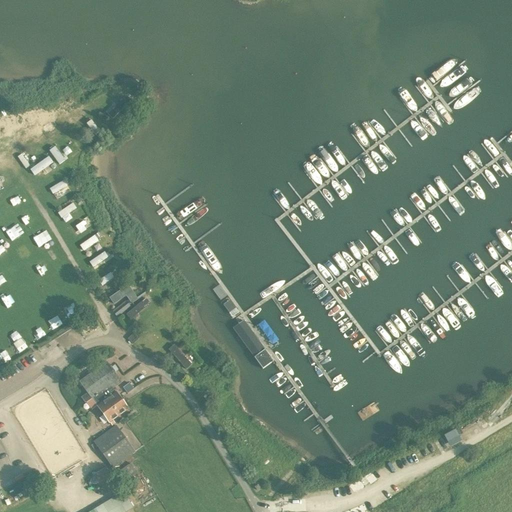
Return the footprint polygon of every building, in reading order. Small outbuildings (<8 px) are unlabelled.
[(126,97),(108,115),(112,119),(130,101),(126,97)] [(44,126),(47,134),(56,130),(53,122),(44,126)] [(91,122),(87,125),(95,136),(100,133),(91,122)] [(59,164),(65,160),(55,147),(49,151),(59,164)] [(22,155),(18,158),(25,169),(29,166),(22,155)] [(48,157),(31,170),(35,175),(52,162),(48,157)] [(64,181),(50,189),(53,195),(67,186),(64,181)] [(73,204),(58,214),(61,218),(76,209),(73,204)] [(72,234),(86,225),(83,220),(69,229),(72,234)] [(47,230),(34,237),(39,247),(53,239),(47,230)] [(94,236),(80,246),(83,251),(98,241),(94,236)] [(30,242),(17,249),(23,259),(35,251),(30,242)] [(104,253),(89,263),(93,267),(107,257),(104,253)] [(110,273),(98,281),(102,286),(113,278),(110,273)] [(128,286),(109,299),(113,305),(126,296),(131,304),(137,300),(128,286)] [(146,299),(126,315),(130,320),(150,304),(146,299)] [(126,302),(113,313),(117,318),(130,307),(126,302)] [(56,316),(46,321),(51,329),(60,324),(56,316)] [(273,362),(243,321),(232,329),(262,370),(273,362)] [(133,345),(143,335),(138,330),(128,340),(133,345)] [(12,343),(16,353),(24,350),(20,340),(12,343)] [(174,345),(169,350),(186,369),(191,365),(174,345)] [(118,380),(107,363),(80,382),(87,393),(81,398),(85,404),(92,399),(97,406),(109,423),(110,423),(112,426),(115,424),(113,421),(128,410),(116,393),(113,389),(121,383),(118,380)] [(127,393),(134,389),(129,383),(123,388),(127,393)] [(116,426),(94,442),(112,468),(132,454),(135,452),(116,426)] [(456,432),(445,437),(447,441),(458,436),(456,432)] [(131,462),(121,471),(128,479),(138,471),(131,462)] [(97,482),(109,477),(107,469),(94,473),(97,482)] [(32,479),(13,490),(16,496),(35,485),(32,479)] [(95,508),(88,511),(125,511),(133,507),(124,491),(95,508)]
